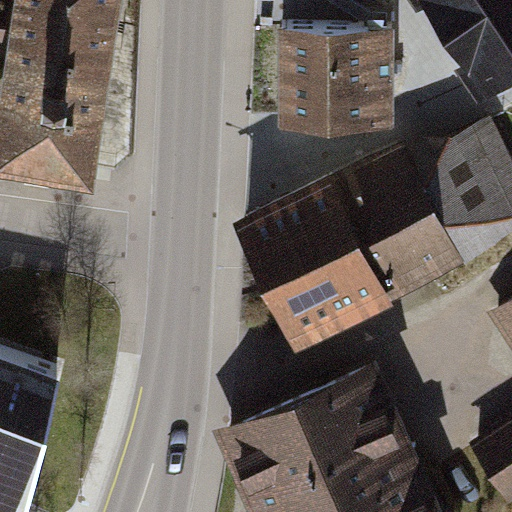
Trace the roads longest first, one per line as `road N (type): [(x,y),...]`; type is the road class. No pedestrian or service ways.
road 1 (secondary): [(186,250),(170,420),(148,511)]
road 2 (secondary): [(194,0),(186,250)]
road 3 (residential): [(0,225),(186,250)]
